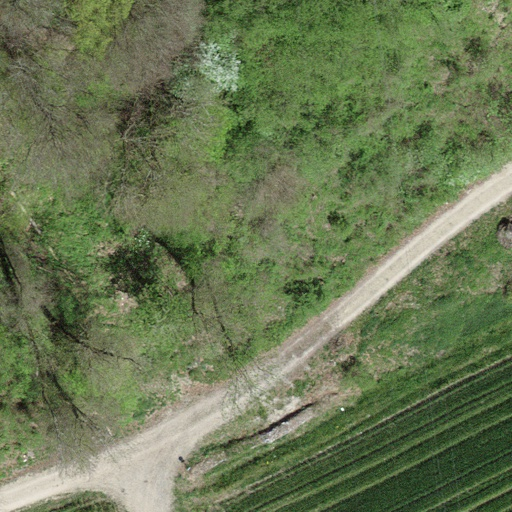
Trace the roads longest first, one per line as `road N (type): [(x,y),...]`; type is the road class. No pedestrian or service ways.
road 1 (track): [(511,175),(145,464)]
road 2 (track): [(145,464),(2,511)]
